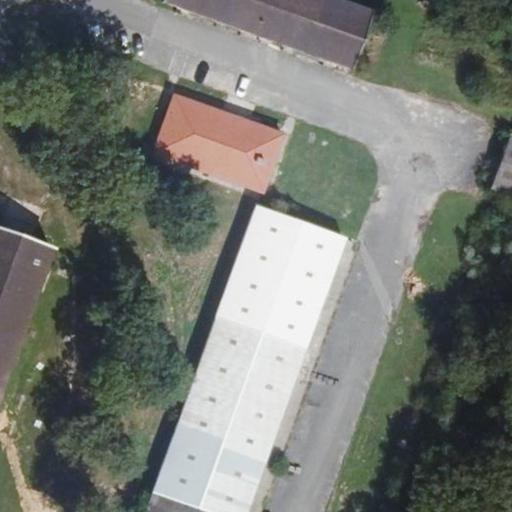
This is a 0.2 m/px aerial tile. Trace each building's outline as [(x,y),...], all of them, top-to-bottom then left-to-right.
[(335,0),(164,0),(162,9),(358,73),(378,14),(335,0)] [(285,137),(169,99),(148,163),(265,201),(285,137)] [(511,138),(507,137),(485,194),(511,205),(511,138)] [(248,511),(343,242),(251,210),(144,511),(248,511)] [(0,398),(50,255),(0,237),(0,398)]
